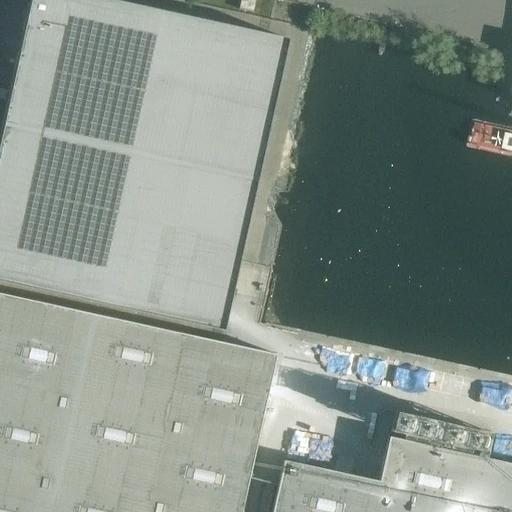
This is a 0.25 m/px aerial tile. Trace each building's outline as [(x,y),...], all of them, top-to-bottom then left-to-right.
[(288,38),(267,34),(113,0),(30,0),(30,2),(29,11),(27,19),(24,19),(22,32),(23,32),(21,36),(24,37),(22,45),(19,53),(17,53),(14,64),(14,65),(11,80),(7,97),(3,115),(0,129),(0,282),(222,331),(223,331),(239,261),(260,162),(284,55),(288,38)] [(19,18),(27,19),(29,11),(30,2),(23,0),(19,18)] [(254,8),(255,0),(240,0),(240,5),(254,8)] [(0,511),(240,511),(275,354),(219,342),(0,293),(0,511)] [(405,423),(402,423),(399,425),(398,427),(397,430),(397,432),(398,434),(400,436),(403,438),(406,437),(408,436),(410,435),(411,434),(412,431),(411,428),(410,426),(409,424),(407,423),(405,423)] [(428,428),(425,428),(423,430),(421,432),(420,435),(420,437),(421,439),(423,441),(426,443),(429,442),(431,442),(433,440),(434,439),(435,436),(434,433),(433,431),(432,430),(430,429),(428,428)] [(453,433),(451,433),(448,435),(446,437),(445,440),(445,442),(446,444),(448,447),(451,448),(455,448),(457,447),(458,446),(459,444),(460,441),(460,438),(459,436),(457,435),(455,434),(453,433)] [(511,511),(511,464),(388,437),(378,481),(283,460),(271,511),(511,511)] [(476,438),(473,439),(470,440),(468,442),(467,445),(467,447),(468,449),(470,452),(473,453),(477,453),(479,452),(480,451),(481,449),(482,446),(482,443),(481,441),(479,440),(477,439),(476,438)]
